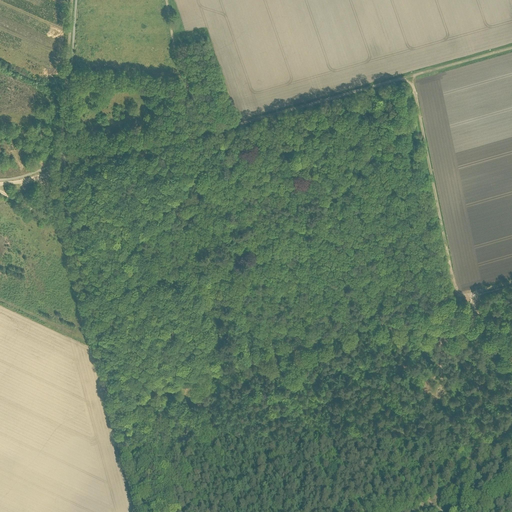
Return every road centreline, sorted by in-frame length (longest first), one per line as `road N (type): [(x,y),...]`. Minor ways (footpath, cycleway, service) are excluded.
road 1 (track): [(127,401),(377,323),(456,332),(472,320),(474,304)]
road 2 (track): [(410,76),(210,127)]
road 3 (track): [(116,404),(70,231)]
road 4 (track): [(71,0),(59,167)]
road 5 (track): [(440,227),(410,76)]
road 6 (track): [(210,127),(180,71),(166,0)]
road 7 (track): [(210,127),(92,149)]
